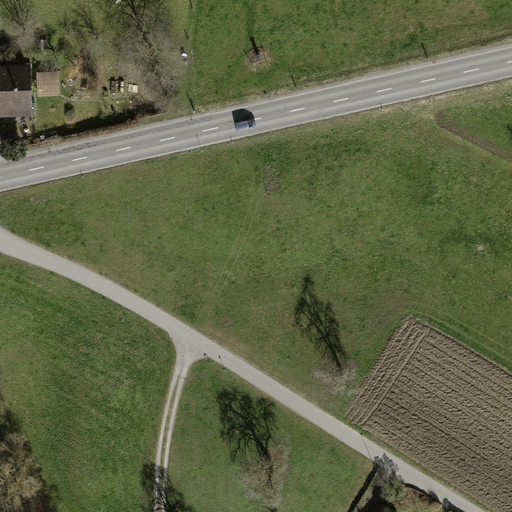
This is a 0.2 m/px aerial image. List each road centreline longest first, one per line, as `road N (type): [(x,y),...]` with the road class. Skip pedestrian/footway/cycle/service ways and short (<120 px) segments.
road 1 (residential): [(0,240),(106,287),(467,511)]
road 2 (tertiary): [(0,176),(511,61)]
road 3 (track): [(159,511),(167,420),(193,338)]
